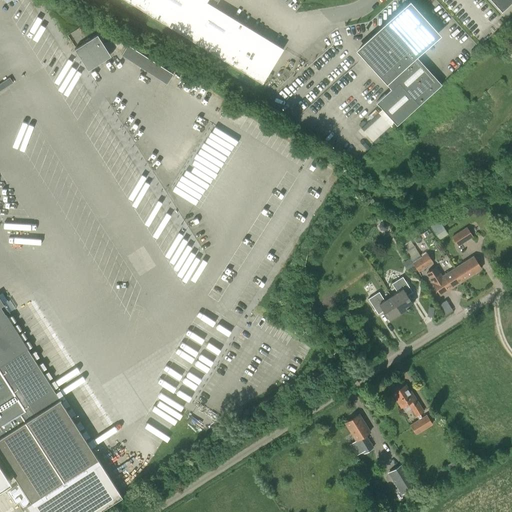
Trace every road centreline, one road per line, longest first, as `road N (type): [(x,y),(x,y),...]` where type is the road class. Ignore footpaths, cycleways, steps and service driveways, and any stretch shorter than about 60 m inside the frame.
road 1 (unclassified): [(307,414),(511,285)]
road 2 (track): [(153,511),(307,414)]
